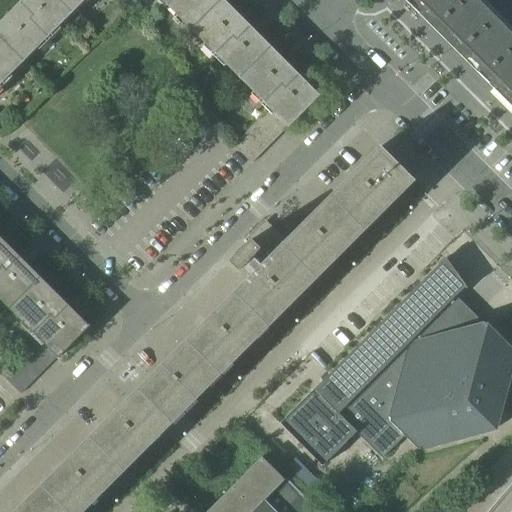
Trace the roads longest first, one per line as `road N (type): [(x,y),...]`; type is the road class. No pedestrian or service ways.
road 1 (residential): [(125,511),(466,167)]
road 2 (residential): [(146,320),(383,83)]
road 3 (residential): [(0,466),(146,320)]
road 4 (residential): [(146,320),(0,175)]
